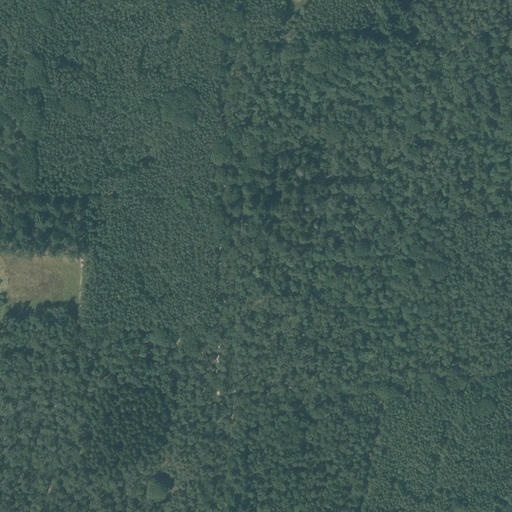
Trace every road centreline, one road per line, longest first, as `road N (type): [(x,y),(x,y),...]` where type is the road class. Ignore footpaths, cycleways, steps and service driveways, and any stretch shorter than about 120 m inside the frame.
road 1 (unknown): [(227,511),(242,0)]
road 2 (track): [(217,374),(232,0)]
road 3 (track): [(456,375),(419,38)]
road 4 (track): [(37,98),(33,194),(224,198)]
road 5 (track): [(217,392),(456,375)]
road 6 (track): [(49,375),(50,348),(78,321),(83,194)]
road 7 (track): [(231,23),(413,35)]
road 8 (track): [(451,511),(495,373)]
road 9 (track): [(49,375),(58,439),(43,511)]
road 10 (track): [(212,511),(217,392)]
